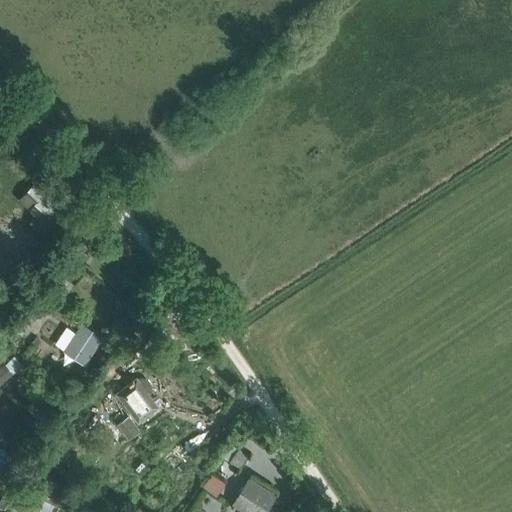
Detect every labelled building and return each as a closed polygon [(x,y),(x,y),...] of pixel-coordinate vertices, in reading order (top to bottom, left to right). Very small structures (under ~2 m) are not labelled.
[(57,204),(36,183),(18,200),(30,212),(23,218),(41,236),(67,210),(59,202),(57,204)] [(25,254),(36,244),(27,234),(16,245),(25,254)] [(65,351),(84,364),(101,338),(82,326),(65,351)] [(5,363),(0,367),(0,385),(14,374),(5,363)] [(139,420),(158,405),(150,395),(153,390),(153,385),(151,381),(147,378),(142,376),(137,378),(118,392),(139,420)] [(118,424),(129,439),(140,431),(129,416),(118,424)] [(0,477),(4,475),(2,472),(14,464),(2,447),(0,448),(0,477)] [(230,461),(239,468),(248,455),(239,448),(230,461)] [(210,472),(203,486),(218,493),(225,479),(210,472)] [(17,511),(37,511),(44,498),(63,507),(70,492),(36,475),(17,511)] [(233,504),(246,511),(265,511),(276,495),(249,478),(233,504)]
